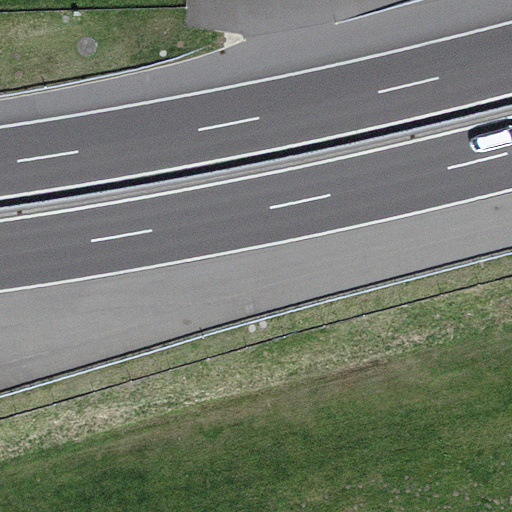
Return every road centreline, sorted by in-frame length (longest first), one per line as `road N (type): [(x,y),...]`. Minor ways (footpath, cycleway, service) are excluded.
road 1 (motorway): [(511,58),(381,92),(0,166)]
road 2 (motorway): [(0,256),(334,194),(511,151)]
